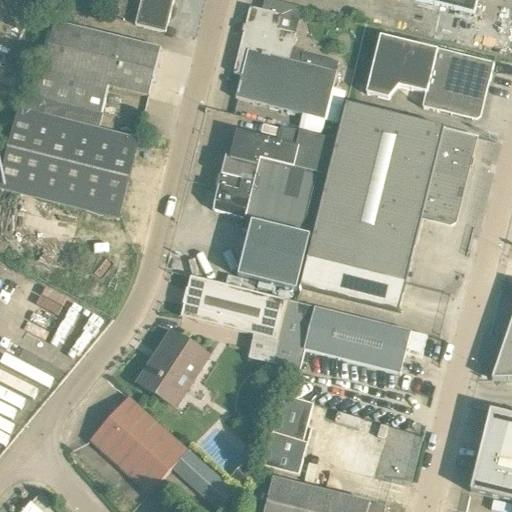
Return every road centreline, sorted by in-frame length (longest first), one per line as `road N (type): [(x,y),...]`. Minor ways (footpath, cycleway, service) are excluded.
road 1 (unclassified): [(25,442),(114,335),(141,281),(210,0)]
road 2 (unclassified): [(426,511),(511,141)]
